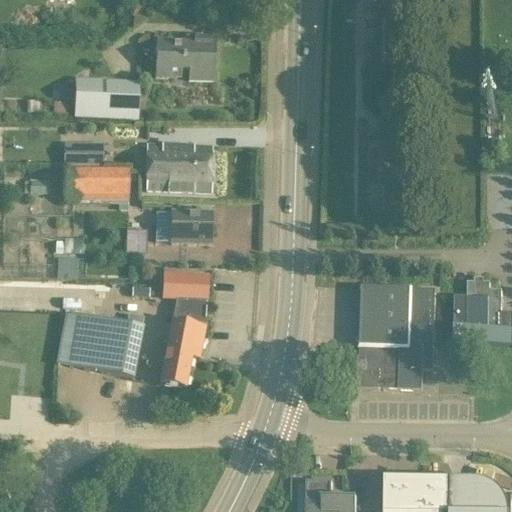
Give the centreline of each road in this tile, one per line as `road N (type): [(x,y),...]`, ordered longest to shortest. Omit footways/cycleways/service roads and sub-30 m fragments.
road 1 (secondary): [(264,434),(286,332),(299,0)]
road 2 (residential): [(34,511),(56,457),(92,442),(264,434)]
road 3 (unclassified): [(511,437),(264,434)]
